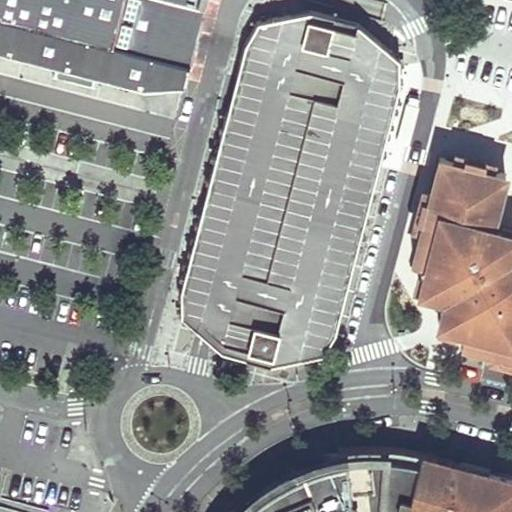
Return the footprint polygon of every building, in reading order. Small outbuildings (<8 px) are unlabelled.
[(112,46),(188,66),(205,0),(0,0),(0,52),(51,66),(49,74),(54,75),(91,85),(101,88),(103,79),(106,67),(112,46)] [(399,57),(377,40),(356,22),(310,11),(257,21),(245,43),(233,94),(206,195),(182,285),(182,315),(201,334),(220,351),(232,354),(268,363),(322,351),(336,326),(340,311),(400,84),(399,57)] [(511,250),(511,230),(491,224),(504,174),(439,155),(412,260),(425,264),(419,289),(445,296),(438,323),(464,330),(461,342),(511,355),(511,257),(511,250)] [(331,471),(301,463),(228,506),(221,500),(215,511),(406,511),(422,454),(421,454),(337,449),(334,461),(331,471)] [(511,511),(511,477),(464,465),(422,454),(406,511),(511,511)] [(331,471),(334,461),(301,463),(331,471)]
